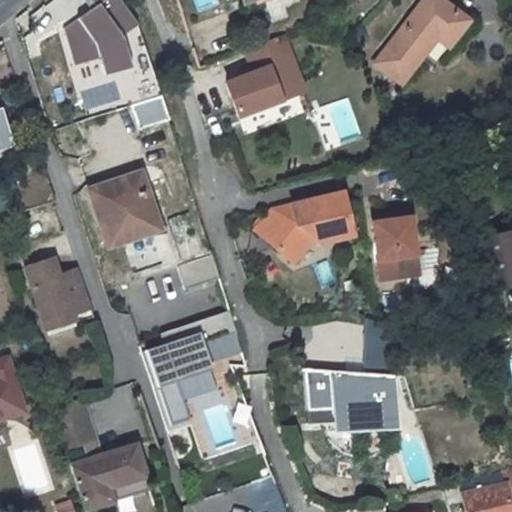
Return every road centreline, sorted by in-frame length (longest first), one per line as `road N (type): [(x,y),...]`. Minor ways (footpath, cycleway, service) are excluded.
road 1 (unknown): [(292,511),(148,0)]
road 2 (residential): [(116,357),(0,6)]
